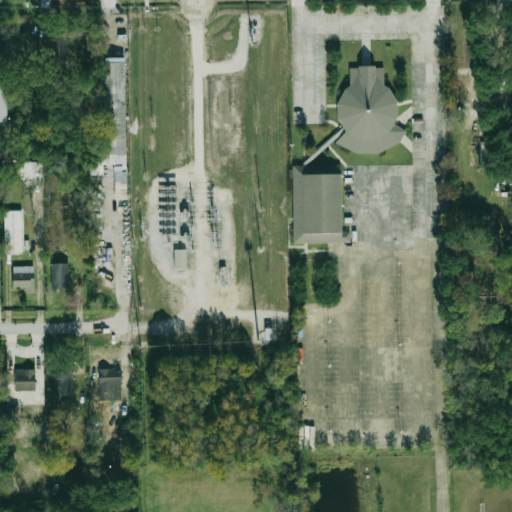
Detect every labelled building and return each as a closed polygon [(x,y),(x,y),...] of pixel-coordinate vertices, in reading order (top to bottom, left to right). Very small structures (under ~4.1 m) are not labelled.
[(0,58),(8,58),(8,27),(0,27),(0,58)] [(66,37),(54,37),(54,52),(66,52),(66,37)] [(100,56),(124,56),(127,198),(114,199),(113,162),(103,162),(103,173),(87,173),(87,156),(102,156),(100,56)] [(337,102),(347,86),(349,86),(349,68),(385,68),(385,88),(394,99),(395,118),(387,130),(407,130),(399,142),(379,152),(357,153),(336,143),(346,131),(338,121),(337,102)] [(0,82),(11,82),(10,118),(0,117),(0,82)] [(42,179),(23,179),(23,160),(41,160),(42,179)] [(293,165),(340,165),(340,242),(293,242),(293,165)] [(21,250),(21,210),(4,210),(5,251),(21,250)] [(173,249),(173,267),(186,267),(186,249),(173,249)] [(69,288),(69,262),(52,262),(52,288),(69,288)] [(35,287),(35,265),(12,265),(12,287),(35,287)] [(36,368),(14,368),(14,389),(36,389),(36,368)] [(55,368),(55,397),(71,397),(71,368),(55,368)] [(99,368),(99,400),(121,400),(121,368),(99,368)] [(6,418),(18,418),(19,404),(7,403),(6,418)]
